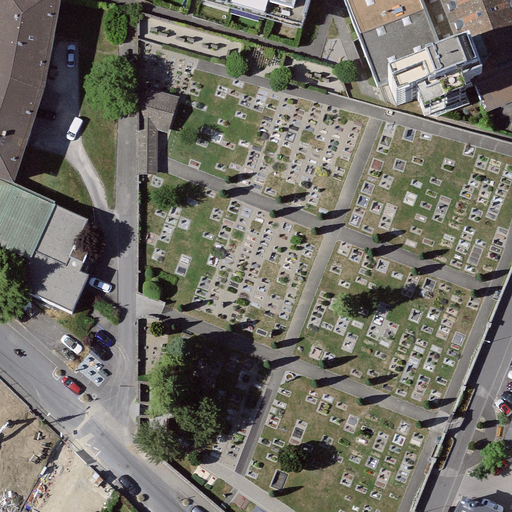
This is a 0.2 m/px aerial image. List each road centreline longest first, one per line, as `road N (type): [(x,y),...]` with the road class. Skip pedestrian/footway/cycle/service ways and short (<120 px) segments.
road 1 (residential): [(175,511),(0,344)]
road 2 (residential): [(511,303),(431,511)]
